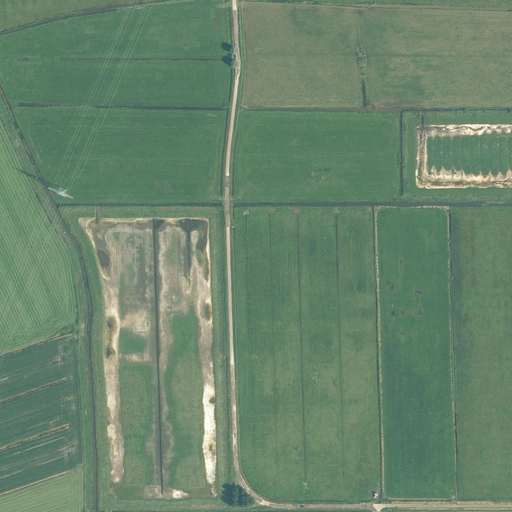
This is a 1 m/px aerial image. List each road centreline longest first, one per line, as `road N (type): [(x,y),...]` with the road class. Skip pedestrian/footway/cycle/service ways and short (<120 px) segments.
road 1 (track): [(376,511),(268,505),(241,483),(235,464),(226,197),(237,57),(233,0)]
road 2 (unclassified): [(511,506),(376,507)]
